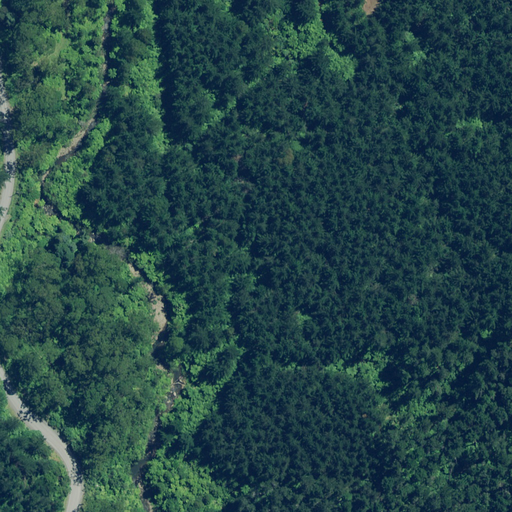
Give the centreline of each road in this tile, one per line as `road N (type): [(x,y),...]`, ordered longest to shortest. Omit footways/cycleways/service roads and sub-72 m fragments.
road 1 (tertiary): [(0,367),(74,468),(71,511)]
road 2 (tertiary): [(0,78),(11,135),(0,213)]
